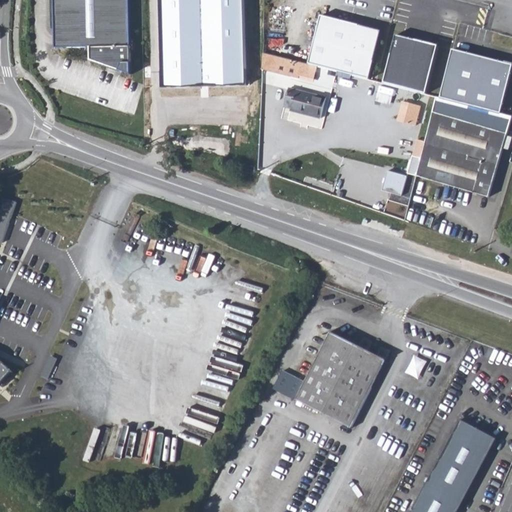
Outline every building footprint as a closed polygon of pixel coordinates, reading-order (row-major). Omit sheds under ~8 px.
[(59,0),(60,48),(91,47),(91,60),(132,75),(130,0),(59,0)] [(242,0),(158,0),(160,87),(244,85),(242,0)] [(318,28),(320,12),(307,11),(306,26),(318,28)] [(382,32),(321,17),(310,65),(371,81),(382,32)] [(394,34),(382,82),(424,94),(437,44),(394,34)] [(511,64),(455,50),(442,98),(503,114),(511,77),(511,64)] [(289,86),(284,106),(291,108),(290,111),(322,120),(328,97),(289,86)] [(436,96),(415,174),(485,196),(511,116),(503,114),(442,98),(436,96)] [(403,102),(398,122),(417,126),(422,107),(403,102)] [(412,153),(415,135),(405,133),(402,152),(412,153)] [(3,196),(0,205),(0,241),(3,243),(16,200),(3,196)] [(293,405),(348,431),(380,362),(349,348),(351,345),(342,342),(341,344),(324,337),(293,405)] [(407,371),(419,377),(428,360),(416,354),(407,371)] [(0,380),(2,382),(12,370),(0,357),(0,380)] [(413,511),(458,511),(496,443),(459,425),(413,511)]
